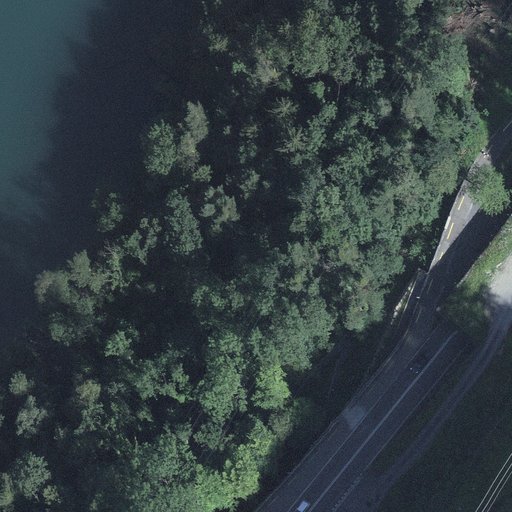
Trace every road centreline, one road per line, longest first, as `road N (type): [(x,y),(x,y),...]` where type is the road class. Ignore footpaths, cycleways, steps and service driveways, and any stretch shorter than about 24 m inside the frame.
road 1 (track): [(334,480),(366,501),(469,380),(511,302)]
road 2 (primary): [(511,259),(334,480)]
